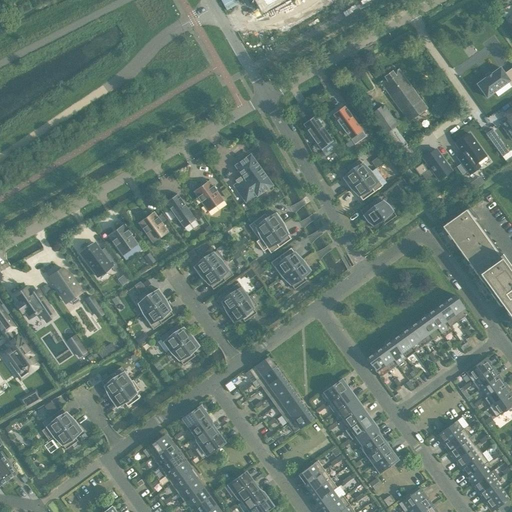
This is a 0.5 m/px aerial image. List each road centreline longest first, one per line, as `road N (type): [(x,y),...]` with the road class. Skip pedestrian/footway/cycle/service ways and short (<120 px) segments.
road 1 (residential): [(0,246),(265,97)]
road 2 (unclassified): [(365,271),(265,97)]
road 3 (residential): [(498,339),(420,232),(365,271)]
road 4 (residential): [(265,97),(411,14)]
road 5 (residential): [(209,384),(302,511)]
road 6 (residential): [(411,14),(472,108),(438,133)]
road 7 (residential): [(104,89),(173,29),(215,7)]
road 8 (residential): [(314,308),(392,415)]
road 9 (residential): [(392,415),(498,339)]
road 10 (track): [(0,157),(104,89)]
road 11 (residential): [(392,415),(464,511)]
